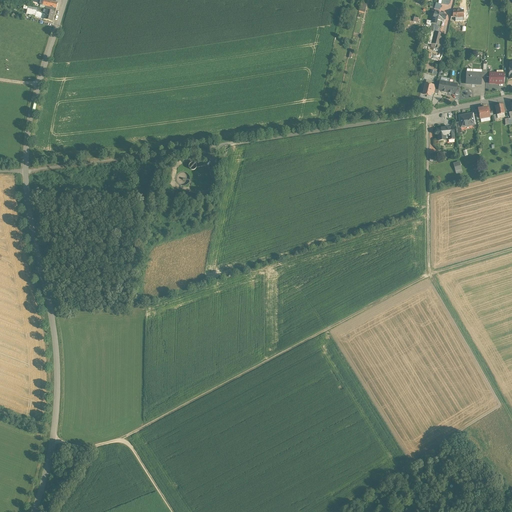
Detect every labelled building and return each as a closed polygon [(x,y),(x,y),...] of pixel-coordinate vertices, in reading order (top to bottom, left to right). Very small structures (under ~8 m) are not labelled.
[(39,8),(38,8),(37,11),(29,9),(27,9),(26,14),(35,17),(41,19),(44,20),(45,14),(43,13),(44,10),(46,11),(46,10),(44,10),(39,8)] [(55,13),(46,10),(46,11),(45,14),(44,20),(52,23),(55,13)] [(443,14),(439,13),(439,14),(438,13),(437,13),(434,13),(433,17),(435,18),(435,20),(432,19),(431,24),(431,28),(433,28),(434,24),(436,25),(437,27),(440,27),(441,22),(443,22),(443,20),(445,20),(446,15),(445,15),(444,15),(442,15),(443,14)] [(442,34),(434,32),(431,44),(436,45),(439,46),(442,34)] [(481,73),(466,73),(466,84),(472,84),(472,83),(481,84),(481,77),(481,73)] [(490,74),(489,74),(489,77),(489,84),(503,84),(503,74),(490,74)] [(448,83),(440,82),(439,87),(438,90),(439,90),(442,91),(442,92),(447,93),(448,83)] [(457,84),(448,83),(447,93),(452,93),(452,92),(455,93),(457,86),(457,84)] [(433,86),(425,84),(423,94),(430,96),(431,93),(433,86)] [(502,105),(495,106),(497,115),(504,113),(502,105)] [(488,108),(482,109),(478,110),(479,116),(480,119),(490,117),(488,108)] [(473,114),(458,116),(460,123),(460,128),(461,128),(475,125),(473,114)] [(453,128),(437,129),(438,141),(445,140),(445,136),(448,136),(448,140),(454,139),(453,128)] [(437,152),(430,153),(430,161),(438,160),(437,152)] [(460,162),(453,163),(456,175),(463,173),(460,162)]
